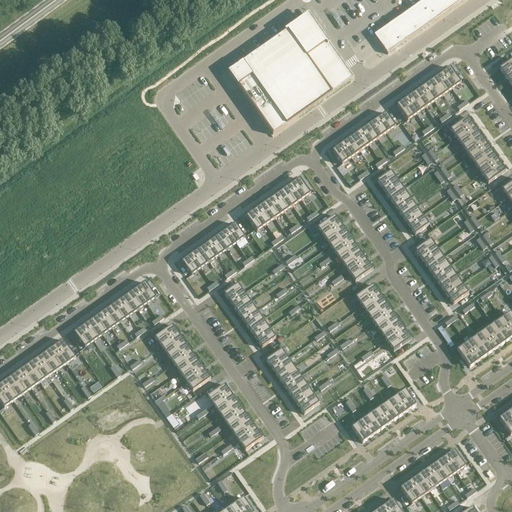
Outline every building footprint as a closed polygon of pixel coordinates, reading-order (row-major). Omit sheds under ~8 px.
[(427,0),(375,37),(388,55),(465,0),(427,0)] [(481,19),(469,24),(475,37),(497,29),(493,19),(511,11),(511,2),(489,12),(489,13),(480,17),(481,19)] [(242,63),(228,73),(238,87),(273,136),(352,80),(308,17),(242,63)] [(459,47),(471,40),(466,32),(454,39),(459,47)] [(511,60),(500,70),(506,79),(511,74),(511,60)] [(450,69),(441,75),(452,91),(461,84),(450,69)] [(443,97),(452,91),(441,75),(432,82),(443,97)] [(434,103),(443,97),(432,82),(423,88),(434,103)] [(425,109),(434,103),(423,88),(414,94),(425,109)] [(417,116),(425,109),(414,94),(406,100),(417,116)] [(406,100),(396,107),(407,122),(417,116),(406,100)] [(386,114),(377,121),(386,135),(396,128),(386,114)] [(468,119),(450,131),(457,140),(474,128),(468,119)] [(177,175),(187,168),(153,120),(143,127),(177,175)] [(377,121),(368,127),(378,141),(386,135),(377,121)] [(368,127),(359,133),(369,147),(378,141),(368,127)] [(474,128),(457,140),(463,149),(481,137),(474,128)] [(359,133),(350,139),(360,153),(369,147),(359,133)] [(481,137),(463,149),(469,158),(487,145),(481,137)] [(350,139),(341,146),(351,159),(360,153),(350,139)] [(487,145),(469,158),(475,167),(493,154),(487,145)] [(341,146),(332,152),(342,166),(351,159),(341,146)] [(493,154),(475,167),(481,176),(499,163),(493,154)] [(499,163),(481,176),(488,185),(506,172),(499,163)] [(391,173),(377,182),(384,192),(397,182),(391,173)] [(290,186),(301,202),(310,195),(300,180),(290,186)] [(397,182),(384,192),(390,200),(404,191),(397,182)] [(511,183),(502,191),(508,200),(511,197),(511,183)] [(292,208),(301,202),(290,186),(282,193),(292,208)] [(404,191),(390,200),(396,209),(410,200),(404,191)] [(284,214),(292,208),(282,193),(273,199),(284,214)] [(275,220),(284,214),(273,199),(264,205),(275,220)] [(410,200),(396,209),(402,218),(416,208),(410,200)] [(266,227),(275,220),(264,205),(255,211),(266,227)] [(416,208),(402,218),(409,227),(422,217),(416,208)] [(246,218),(257,233),(266,227),(255,211),(246,218)] [(335,217),(317,230),(324,239),(341,226),(335,217)] [(422,217),(409,227),(415,236),(429,226),(422,217)] [(226,232),(236,246),(245,239),(235,225),(226,232)] [(341,226),(324,239),(330,248),(348,235),(341,226)] [(227,252),(236,246),(226,232),(217,238),(227,252)] [(348,235),(330,248),(336,256),(354,244),(348,235)] [(218,258),(227,252),(217,238),(208,244),(218,258)] [(431,241),(415,252),(422,261),(437,250),(431,241)] [(209,264),(218,258),(208,244),(200,250),(209,264)] [(354,244),(336,256),(342,265),(360,253),(354,244)] [(200,270),(209,264),(200,250),(191,257),(200,270)] [(437,250),(422,261),(428,270),(443,259),(437,250)] [(360,253),(342,265),(349,274),(366,262),(360,253)] [(182,263),(191,277),(200,270),(191,257),(182,263)] [(443,259),(428,270),(434,279),(450,268),(443,259)] [(366,262),(349,274),(355,283),(373,271),(366,262)] [(450,268),(434,279),(440,288),(456,277),(450,268)] [(456,277),(440,288),(447,296),(462,286),(456,277)] [(136,290),(147,306),(156,299),(145,284),(136,290)] [(238,285),(224,295),(231,304),(244,295),(238,285)] [(373,286),(355,299),(362,308),(380,296),(373,286)] [(462,286),(447,296),(453,306),(469,295),(462,286)] [(127,297),(138,312),(147,306),(136,290),(127,297)] [(244,295),(231,304),(237,313),(251,303),(244,295)] [(380,296),(362,308),(368,317),(386,304),(380,296)] [(118,303),(129,318),(138,312),(127,297),(118,303)] [(109,309),(120,324),(129,318),(118,303),(109,309)] [(251,303),(237,313),(243,322),(257,312),(251,303)] [(386,304),(368,317),(374,326),(392,313),(386,304)] [(101,315),(111,331),(120,324),(109,309),(101,315)] [(257,312),(243,322),(249,331),(263,321),(257,312)] [(392,313),(374,326),(380,335),(398,322),(392,313)] [(511,315),(510,313),(501,320),(511,335),(511,315)] [(92,321),(103,337),(111,331),(101,315),(92,321)] [(511,335),(501,320),(492,326),(505,344),(511,338),(511,335)] [(83,328),(94,343),(103,337),(92,321),(83,328)] [(263,321),(249,331),(255,340),(269,330),(263,321)] [(398,322),(380,335),(387,343),(404,331),(398,322)] [(492,326),(484,332),(496,350),(505,344),(492,326)] [(172,327),(155,339),(161,348),(179,336),(172,327)] [(74,334),(85,350),(94,343),(83,328),(74,334)] [(269,330),(255,340),(262,349),(276,339),(269,330)] [(404,331),(387,343),(393,353),(411,340),(404,331)] [(484,332),(475,338),(487,356),(496,350),(484,332)] [(179,336),(161,348),(167,357),(185,345),(179,336)] [(475,338),(466,345),(478,362),(487,356),(475,338)] [(54,348),(66,366),(76,359),(63,342),(54,348)] [(185,345),(167,357),(174,366),(191,354),(185,345)] [(466,345),(457,351),(469,369),(478,362),(466,345)] [(58,372),(66,366),(54,348),(45,354),(58,372)] [(282,351),(266,362),(273,371),(288,360),(282,351)] [(49,378),(58,372),(45,354),(36,361),(49,378)] [(191,354),(174,366),(180,375),(198,362),(191,354)] [(288,360),(273,371),(279,380),(294,369),(288,360)] [(40,385),(49,378),(36,361),(27,367),(40,385)] [(198,362),(180,375),(186,384),(204,371),(198,362)] [(31,391),(40,385),(27,367),(19,373),(31,391)] [(294,369),(279,380),(285,389),(300,378),(294,369)] [(204,371),(186,384),(193,393),(210,380),(204,371)] [(22,397),(31,391),(19,373),(10,379),(22,397)] [(300,378),(285,389),(291,398),(307,387),(300,378)] [(13,403),(22,397),(10,379),(1,385),(13,403)] [(0,386),(0,403),(4,410),(13,403),(1,385),(0,386)] [(225,386),(207,398),(214,408),(231,395),(225,386)] [(307,387),(291,398),(297,406),(313,395),(307,387)] [(405,391),(396,398),(407,413),(416,406),(405,391)] [(231,395),(214,408),(220,417),(238,404),(231,395)] [(313,395),(297,406),(304,416),(319,405),(313,395)] [(396,398),(387,404),(398,419),(407,413),(396,398)] [(238,404),(220,417),(226,425),(244,413),(238,404)] [(387,404),(378,410),(389,425),(398,419),(387,404)] [(378,410),(369,416),(380,432),(389,425),(378,410)] [(244,413),(226,425),(232,434),(250,422),(244,413)] [(511,418),(508,414),(499,420),(510,436),(511,435),(511,418)] [(172,416),(166,420),(174,430),(179,426),(172,416)] [(369,416),(361,422),(372,438),(380,432),(369,416)] [(250,422),(232,434),(239,443),(256,430),(250,422)] [(361,422),(351,429),(362,444),(372,438),(361,422)] [(256,430),(239,443),(245,452),(263,440),(256,430)] [(454,452),(445,458),(456,474),(465,468),(454,452)] [(205,455),(195,461),(198,465),(208,458),(205,455)] [(445,458),(436,465),(447,481),(456,474),(445,458)] [(436,465),(427,471),(439,487),(447,481),(436,465)] [(427,471),(418,477),(430,493),(439,487),(427,471)] [(418,477),(410,483),(421,499),(430,493),(418,477)] [(410,483),(400,490),(412,506),(421,499),(410,483)] [(252,511),(243,499),(234,506),(238,511),(252,511)] [(400,511),(393,501),(383,508),(385,510),(386,511),(400,511)]
